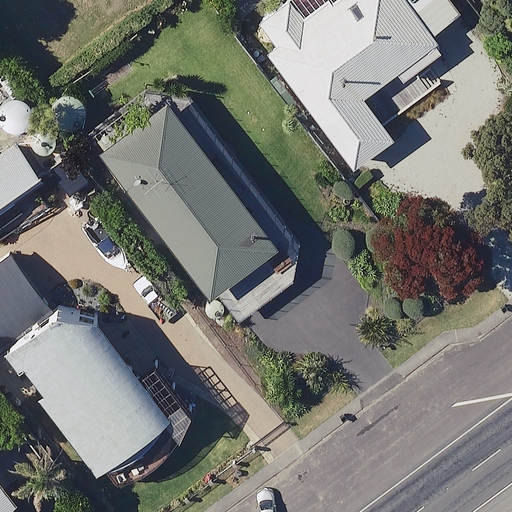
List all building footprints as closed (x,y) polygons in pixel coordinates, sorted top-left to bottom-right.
[(392,118),(368,87),(433,39),(428,33),(449,17),(436,0),(278,0),(245,25),(343,155),(392,118)] [(234,317),(291,273),(296,237),(178,84),(100,144),(234,317)] [(0,200),(42,171),(21,143),(1,157),(0,155),(0,200)] [(19,362),(27,356),(47,383),(39,389),(116,488),(187,433),(78,292),(52,313),(6,253),(0,257),(0,346),(4,343),(19,362)] [(0,511),(10,511),(6,507),(3,502),(14,495),(0,475),(0,511)]
